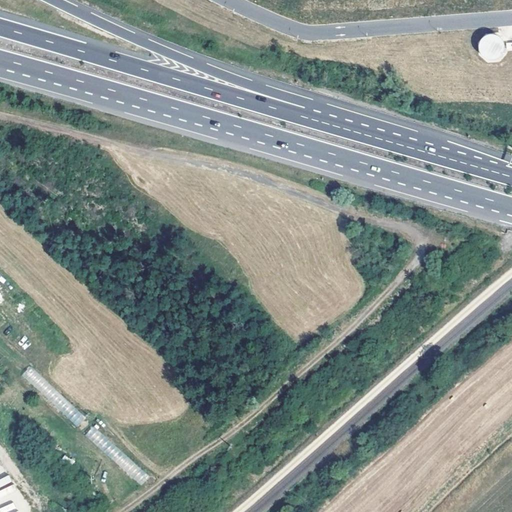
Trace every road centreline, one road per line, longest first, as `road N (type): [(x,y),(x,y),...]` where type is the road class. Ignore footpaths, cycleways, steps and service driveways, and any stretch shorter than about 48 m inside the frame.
road 1 (motorway): [(0,58),(511,207)]
road 2 (track): [(121,511),(233,433),(354,327),(415,261),(410,231),(372,221)]
road 3 (motorway): [(269,106),(0,27)]
road 4 (motorway): [(511,176),(269,106)]
road 5 (motorway): [(269,106),(253,88),(47,0)]
